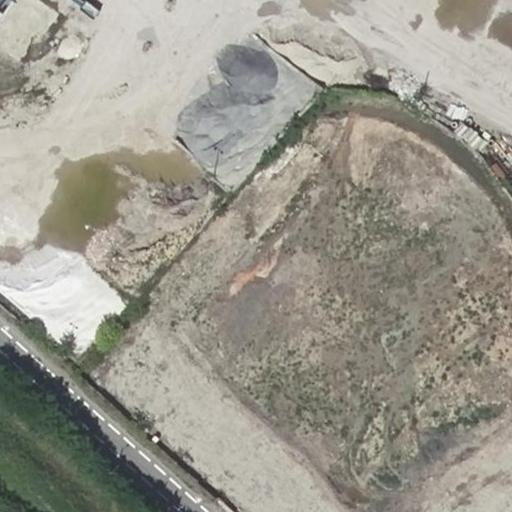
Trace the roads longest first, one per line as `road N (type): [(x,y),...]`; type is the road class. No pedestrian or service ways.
road 1 (unknown): [(0,166),(41,168),(100,146),(145,62),(166,0)]
road 2 (unclassified): [(194,511),(0,338)]
